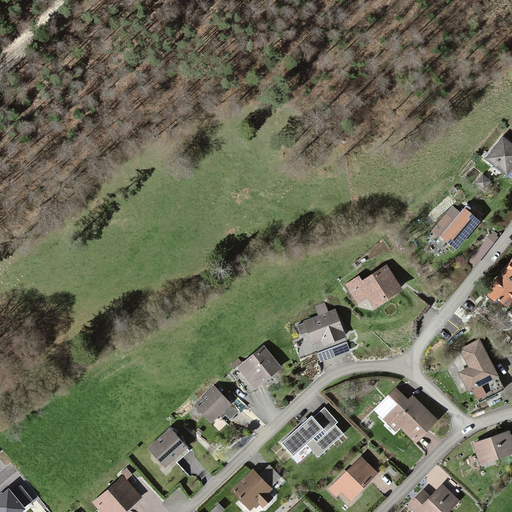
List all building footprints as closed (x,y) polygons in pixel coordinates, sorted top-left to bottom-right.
[(511,141),(504,135),(485,159),(507,177),(508,175),(511,177),(511,141)] [(483,175),(476,184),(484,190),(490,182),(483,175)] [(453,206),(433,230),(440,237),(436,243),(438,252),(446,242),(456,251),(482,221),(465,207),(460,212),(453,206)] [(491,233),(469,261),(475,266),(498,237),(497,236),(498,234),(494,231),(492,234),(491,233)] [(511,256),(482,291),(494,302),(489,308),(495,314),(504,303),(506,305),(511,298),(511,256)] [(359,274),(344,283),(357,303),(368,296),(375,307),(403,290),(387,265),(363,280),(359,274)] [(295,325),(300,338),(293,341),(299,357),(346,340),(335,309),(327,311),(324,302),(314,306),(318,316),(295,325)] [(506,390),(479,339),(459,349),(468,367),(458,372),(468,392),(472,390),(479,403),(506,390)] [(263,343),(234,370),(255,392),(284,366),(263,343)] [(215,386),(194,405),(211,423),(222,413),(229,420),(238,412),(215,386)] [(396,432),(400,428),(416,443),(439,420),(412,394),(408,399),(396,387),(373,409),(396,432)] [(311,416),(281,443),(294,456),(306,445),(318,458),(344,434),(335,424),(338,422),(324,407),(313,418),(311,416)] [(170,427),(148,447),(166,467),(188,448),(170,427)] [(509,431),(472,443),(479,464),(511,454),(511,434),(511,435),(509,431)] [(361,457),(328,489),(336,497),(341,492),(350,502),(378,474),(361,457)] [(282,477),(269,465),(259,476),(271,488),(282,477)] [(128,470),(96,496),(109,511),(121,511),(146,492),(128,470)] [(253,471),(231,493),(250,511),(258,503),(262,507),(273,497),(268,492),(271,488),(259,476),(253,471)] [(424,489),(408,505),(414,511),(450,511),(462,501),(443,483),(430,496),(424,489)] [(9,490),(0,497),(0,511),(20,511),(24,509),(9,490)]
